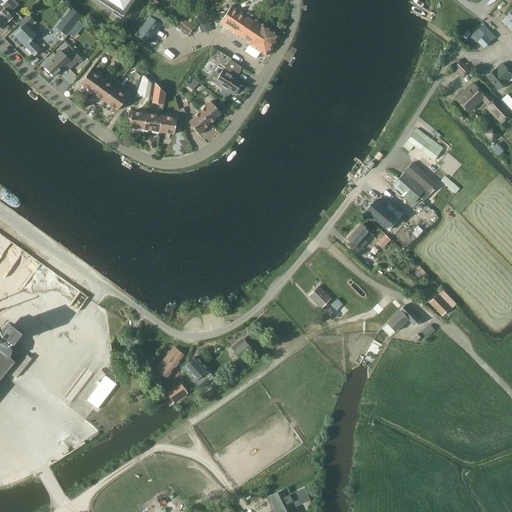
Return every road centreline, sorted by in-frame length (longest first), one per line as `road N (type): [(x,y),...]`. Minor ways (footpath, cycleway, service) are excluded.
road 1 (unclassified): [(296,0),(281,54),(240,120),(215,149),(169,169),(106,138),(0,45)]
road 2 (unclassified): [(0,218),(185,341),(214,337),(253,314)]
road 3 (residential): [(253,314),(392,152),(431,90)]
road 4 (unclassified): [(441,325),(391,293),(371,314),(287,351)]
